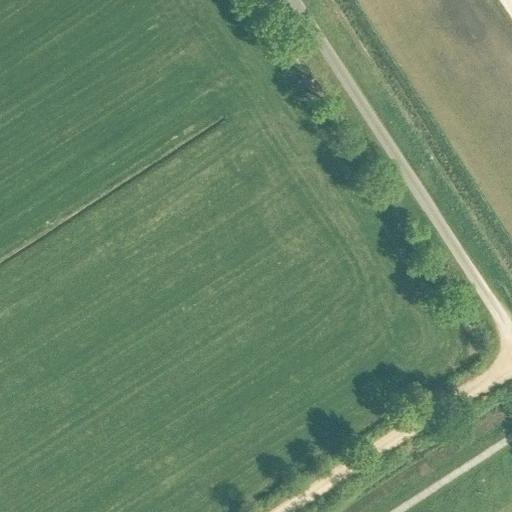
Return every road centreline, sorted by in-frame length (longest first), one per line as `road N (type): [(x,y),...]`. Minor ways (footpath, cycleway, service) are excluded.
road 1 (unclassified): [(511,335),(293,0)]
road 2 (track): [(511,364),(282,511)]
